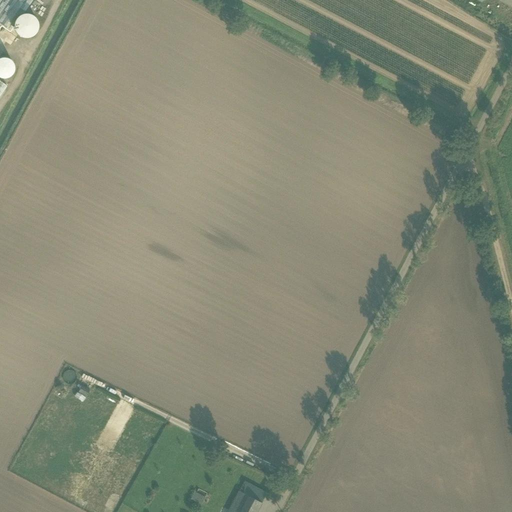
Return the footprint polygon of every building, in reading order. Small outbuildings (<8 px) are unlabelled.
[(0,0),(0,94),(5,87),(0,83),(0,23),(6,28),(19,8),(25,12),(33,0),(0,0)] [(17,59),(0,59),(0,77),(18,76),(17,59)] [(86,397),(90,390),(82,386),(78,392),(86,397)] [(256,511),(261,503),(267,493),(244,481),(227,511),(256,511)] [(194,492),(191,499),(201,504),(205,497),(194,492)]
